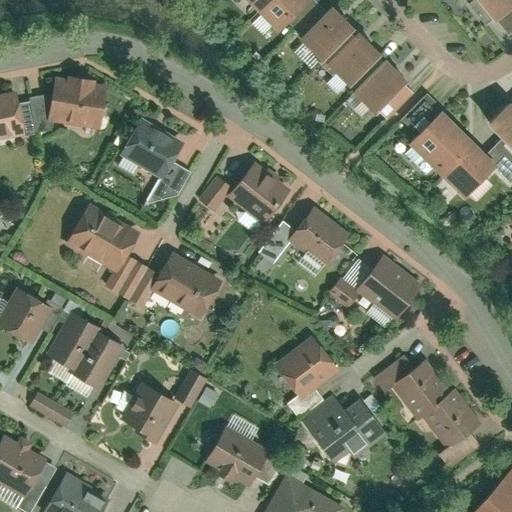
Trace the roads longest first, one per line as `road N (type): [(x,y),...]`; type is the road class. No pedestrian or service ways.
road 1 (residential): [(466,286),(228,107)]
road 2 (residential): [(228,107),(105,40),(56,37),(0,50)]
road 3 (residential): [(0,400),(189,511)]
road 4 (residential): [(384,0),(446,59),(492,72),(511,67)]
road 5 (residential): [(228,107),(165,235)]
road 6 (residential): [(466,286),(371,365)]
